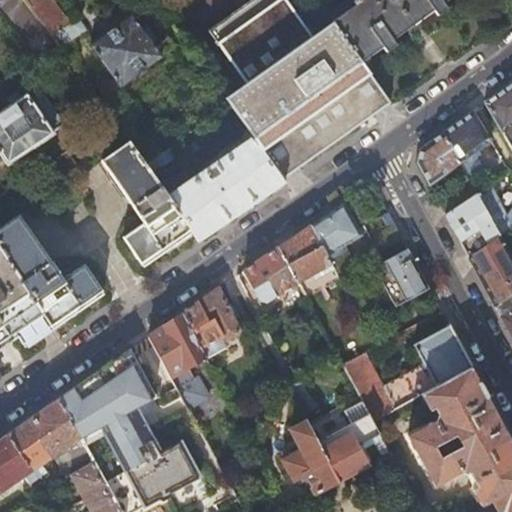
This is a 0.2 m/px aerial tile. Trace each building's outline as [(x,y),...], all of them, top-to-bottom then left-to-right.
[(27,0),(60,46),(85,29),(73,14),(65,19),(51,0),(27,0)] [(243,84),(223,98),(252,138),(279,176),(387,99),(359,60),(331,20),(308,37),(281,0),(248,0),(205,30),(243,84)] [(441,2),(443,0),(350,0),(352,3),(330,18),(331,20),(359,60),(381,44),(385,50),(396,42),(392,37),(406,26),(410,32),(422,23),(418,18),(431,9),(434,14),(444,7),(441,2)] [(134,75),(161,55),(131,14),(90,45),(119,85),(134,75)] [(165,52),(161,55),(134,75),(119,85),(114,89),(118,94),(168,57),(165,52)] [(511,83),(484,103),(511,149),(511,83)] [(27,92),(0,109),(0,150),(7,162),(53,131),(51,128),(63,120),(39,85),(28,92),(27,92)] [(491,141),(473,111),(443,132),(460,163),(491,141)] [(460,163),(443,132),(421,148),(417,162),(429,185),(460,163)] [(168,197),(192,231),(199,241),(283,182),(279,176),(252,138),(168,197)] [(137,154),(127,140),(100,159),(144,221),(123,236),(143,265),(192,231),(168,197),(151,173),(144,164),(137,154)] [(152,143),(137,154),(144,164),(160,153),(152,143)] [(160,153),(144,164),(151,173),(167,162),(160,153)] [(474,198),(478,195),(466,175),(435,196),(436,197),(446,217),(474,198)] [(474,198),(446,217),(468,257),(501,235),(511,227),(511,211),(508,217),(491,186),(478,194),(478,195),(474,198)] [(309,226),(326,256),(361,235),(343,203),(309,226)] [(18,213),(0,224),(0,244),(53,326),(104,292),(85,262),(63,276),(18,213)] [(297,280),(330,263),(309,226),(279,246),(297,280)] [(495,308),(511,296),(511,256),(501,235),(468,257),(495,308)] [(0,348),(18,336),(25,346),(53,326),(0,244),(0,348)] [(279,246),(243,271),(258,300),(265,301),(298,281),(297,280),(279,246)] [(379,277),(395,306),(429,288),(407,248),(379,263),(385,274),(379,277)] [(218,289),(181,313),(204,357),(224,346),(222,341),(236,334),(237,329),(228,311),(229,311),(218,289)] [(511,296),(495,308),(511,338),(511,296)] [(204,357),(181,313),(149,336),(170,376),(205,357),(204,357)] [(472,368),(449,325),(413,344),(436,387),(472,368)] [(155,394),(130,348),(59,397),(79,435),(98,425),(123,470),(104,480),(120,511),(129,511),(157,497),(161,499),(169,495),(169,491),(199,474),(180,439),(160,450),(136,404),(155,394)] [(342,362),(360,396),(372,420),(394,409),(382,386),(364,351),(342,362)] [(382,386),(394,409),(421,394),(432,389),(420,365),(382,386)] [(473,480),(475,485),(471,487),(480,505),(491,499),(511,487),(511,442),(472,368),(436,387),(432,389),(421,394),(429,410),(434,407),(442,422),(440,426),(411,442),(439,492),(467,477),(473,480)] [(372,420),(360,396),(308,423),(317,441),(338,481),(363,468),(378,459),(390,453),(372,420)] [(79,435),(59,397),(6,433),(37,477),(46,471),(41,464),(55,454),(58,459),(73,449),(85,466),(68,475),(88,511),(120,511),(104,480),(79,435)] [(308,423),(306,421),(290,429),(301,449),(282,459),(293,480),(303,474),(314,494),(338,481),(317,441),(308,423)] [(37,477),(6,433),(0,437),(0,491),(23,476),(28,483),(37,477)] [(256,453),(247,435),(235,442),(245,459),(256,453)] [(394,461),(390,453),(378,459),(407,511),(415,511),(420,509),(404,479),(394,461)] [(403,456),(394,461),(404,479),(413,474),(403,456)] [(511,511),(511,487),(491,499),(498,511),(511,511)] [(280,499),(286,509),(302,500),(297,490),(280,499)]
